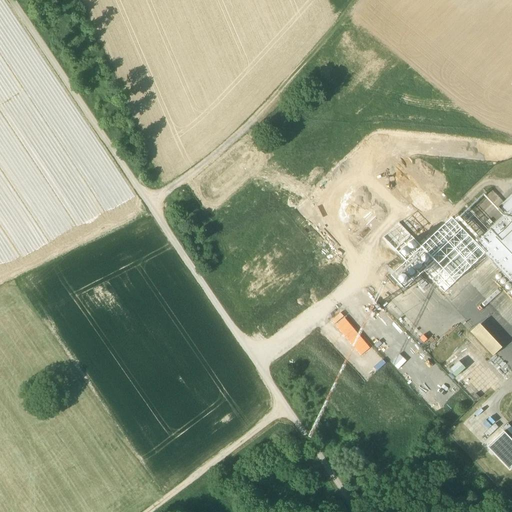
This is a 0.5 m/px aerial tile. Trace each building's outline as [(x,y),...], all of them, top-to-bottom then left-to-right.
[(511,194),(498,208),(505,215),(511,208),(511,194)] [(511,208),(505,215),(475,244),(480,249),(482,251),(500,271),(511,283),(511,208)] [(406,276),(403,275),(400,277),(399,281),(402,284),(406,283),(408,280),(406,276)] [(470,334),(493,359),(502,350),(479,326),(470,334)] [(446,358),(462,343),(454,334),(437,349),(446,358)] [(469,351),(448,371),(459,383),(480,363),(469,351)] [(486,390),(495,381),(492,378),(483,387),(486,390)] [(476,418),(485,410),(478,403),(459,419),(463,423),(473,414),(476,418)] [(511,440),(504,432),(487,447),(509,470),(511,467),(511,440)]
